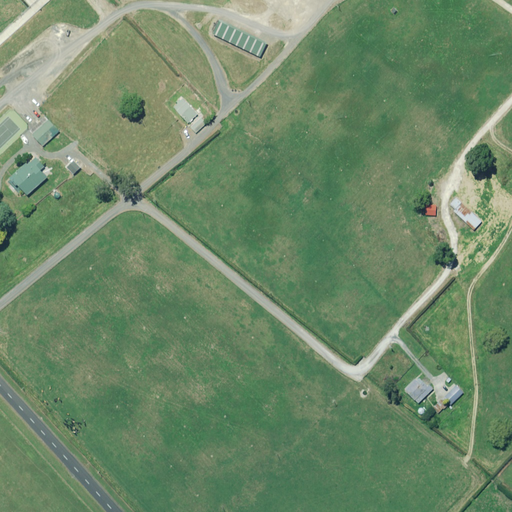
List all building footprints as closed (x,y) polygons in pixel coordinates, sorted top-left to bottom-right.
[(198,114),(182,96),(177,101),(178,102),(174,107),(189,123),(198,114)] [(207,124),(202,119),(192,127),(196,133),(207,124)] [(60,131),(49,120),(33,135),(44,146),(60,131)] [(45,166),(37,157),(29,164),(28,163),(12,178),(28,195),(48,177),(41,170),(45,166)] [(80,167),(74,160),(67,167),(74,174),(80,167)] [(491,205),(474,189),(463,201),(480,217),(491,205)] [(478,218),(457,198),(451,204),(456,209),(455,211),(475,230),(483,221),(479,217),(478,218)] [(508,224),(501,218),(478,244),(485,250),(508,224)] [(473,250),(480,241),(475,236),(467,245),(473,250)] [(420,374),(405,388),(419,403),(434,388),(420,374)] [(456,385),(442,399),(449,406),(463,392),(456,385)]
